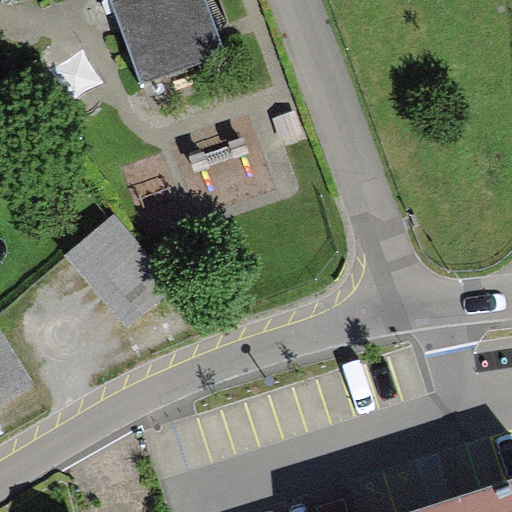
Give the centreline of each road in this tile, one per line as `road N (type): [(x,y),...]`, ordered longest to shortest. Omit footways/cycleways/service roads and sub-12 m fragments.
road 1 (residential): [(416,307),(223,363),(105,417),(0,483)]
road 2 (residential): [(300,0),(416,307)]
